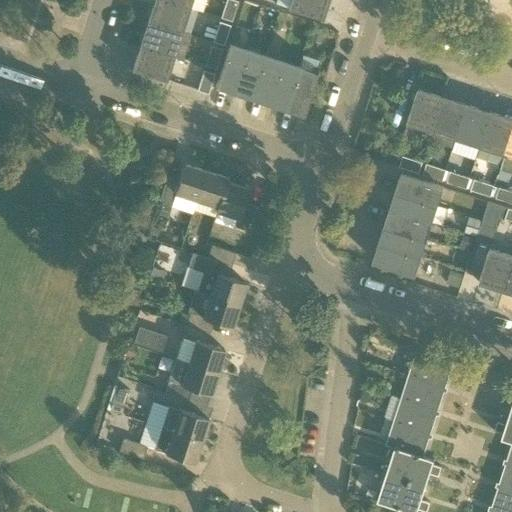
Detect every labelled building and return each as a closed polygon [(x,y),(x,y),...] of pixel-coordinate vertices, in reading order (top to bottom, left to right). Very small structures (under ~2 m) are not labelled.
[(182,32),(189,8),(166,0),(153,0),(147,20),(182,32)] [(238,1),(233,0),(226,0),(221,18),(231,21),(238,1)] [(322,19),(328,0),(290,0),(288,8),(322,19)] [(191,35),(182,32),(147,20),(139,45),(174,56),(174,55),(183,58),(191,35)] [(203,38),(213,42),(224,45),(230,25),(219,22),(216,34),(206,31),(203,38)] [(247,50),(231,45),(231,44),(230,44),(216,87),(234,92),(247,50)] [(166,80),(174,56),(139,45),(131,70),(166,80)] [(222,49),(212,46),(205,66),(216,69),(222,49)] [(265,56),(247,50),(234,92),(251,98),(265,56)] [(282,61),(265,56),(251,98),(268,103),(282,61)] [(299,67),(282,61),(268,103),(285,109),(299,67)] [(299,67),(285,109),(303,115),(317,72),(316,72),(315,72),(299,67)] [(197,90),(208,93),(214,74),(204,71),(197,90)] [(433,131),(443,97),(419,89),(408,123),(433,131)] [(457,139),(467,104),(443,97),(433,131),(457,139)] [(481,147),(491,112),(467,104),(457,139),(481,147)] [(505,154),(511,131),(511,118),(491,112),(481,147),(505,154)] [(511,131),(505,154),(505,155),(502,166),(511,169),(511,131)] [(403,156),(400,166),(419,173),(423,162),(403,156)] [(196,200),(206,171),(184,164),(178,182),(166,178),(159,202),(171,206),(192,213),(197,200),(196,200)] [(427,164),(424,174),(443,180),(446,170),(427,164)] [(206,171),(196,200),(197,200),(217,206),(218,207),(226,182),(228,182),(229,178),(206,171)] [(451,172),(448,182),(467,188),(470,178),(451,172)] [(396,191),(438,205),(443,188),(444,188),(444,187),(402,173),(396,191)] [(475,179),(472,190),(491,196),(494,186),(475,179)] [(218,207),(217,206),(215,210),(238,217),(235,227),(248,231),(255,207),(244,203),(249,189),(228,182),(226,182),(218,207)] [(511,191),(500,187),(496,198),(511,202),(511,191)] [(390,208),(432,222),(438,205),(396,191),(390,208)] [(482,221),(481,224),(495,229),(499,216),(506,218),(509,208),(489,202),(482,221)] [(385,225),(427,239),(432,222),(390,208),(385,225)] [(464,232),(478,236),(481,224),(482,221),(469,217),(464,232)] [(379,242),(421,256),(427,239),(385,225),(379,242)] [(373,260),(416,274),(417,273),(416,273),(421,256),(379,242),(373,260)] [(208,258),(232,265),(236,253),(211,245),(208,258)] [(504,291),(511,266),(511,255),(490,248),(479,283),(504,291)] [(228,277),(232,265),(208,258),(197,291),(210,295),(210,296),(239,305),(246,283),(228,277)] [(154,266),(151,274),(163,278),(165,270),(154,266)] [(232,327),(239,305),(210,296),(203,317),(190,313),(186,325),(210,333),(214,321),(232,327)] [(189,363),(218,372),(225,350),(207,344),(210,333),(186,325),(182,338),(176,359),(189,363)] [(149,334),(137,330),(134,341),(145,345),(149,334)] [(446,386),(454,363),(417,351),(409,374),(446,386)] [(210,394),(218,372),(189,363),(176,359),(165,392),(189,400),(193,388),(210,394)] [(439,410),(446,386),(409,374),(402,398),(439,410)] [(112,400),(124,404),(128,390),(117,387),(112,400)] [(165,392),(165,393),(156,390),(152,401),(168,406),(161,428),(202,441),(209,418),(185,411),(189,400),(165,392)] [(431,433),(439,410),(402,398),(394,421),(431,433)] [(502,438),(511,441),(511,411),(507,424),(498,422),(495,431),(504,434),(502,438)] [(386,445),(395,448),(424,457),(424,456),(431,433),(394,421),(386,445)] [(195,463),(202,441),(161,428),(154,449),(166,453),(195,463)] [(119,451),(143,459),(147,446),(123,439),(119,451)] [(435,459),(424,456),(424,457),(395,448),(391,460),(394,461),(390,474),(387,473),(387,474),(426,487),(430,474),(439,476),(442,467),(433,464),(435,459)] [(511,492),(511,466),(506,464),(498,488),(511,492)] [(385,489),(382,488),(378,501),(411,511),(417,511),(419,509),(427,511),(430,502),(422,500),(426,487),(387,474),(390,475),(385,489)] [(492,511),(511,511),(511,492),(498,488),(491,511),(492,511)]
